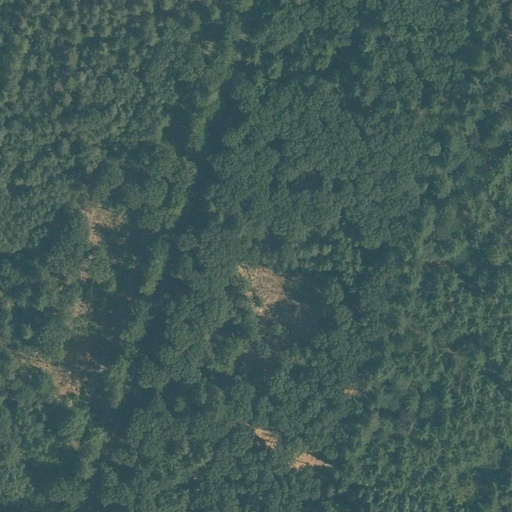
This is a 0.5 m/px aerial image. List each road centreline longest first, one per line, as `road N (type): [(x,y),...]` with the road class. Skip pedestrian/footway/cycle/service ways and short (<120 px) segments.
road 1 (track): [(440,511),(345,463),(485,63),(511,48)]
road 2 (secondary): [(80,511),(251,0)]
